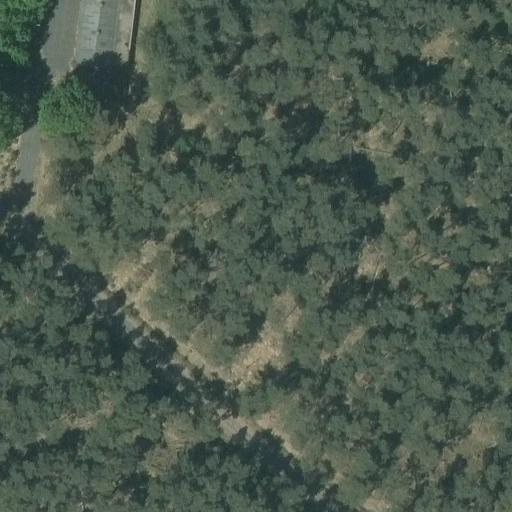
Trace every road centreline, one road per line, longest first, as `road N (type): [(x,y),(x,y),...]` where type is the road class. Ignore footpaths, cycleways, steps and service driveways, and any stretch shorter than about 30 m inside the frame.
road 1 (unknown): [(24,243),(333,511)]
road 2 (unknown): [(0,220),(24,243),(51,0)]
